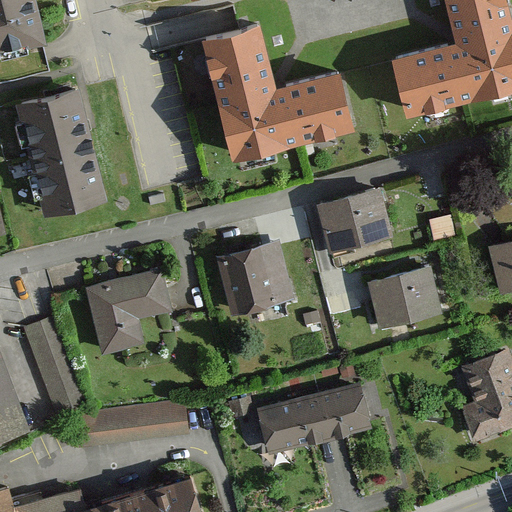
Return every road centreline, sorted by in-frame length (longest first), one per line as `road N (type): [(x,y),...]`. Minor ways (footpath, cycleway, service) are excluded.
road 1 (residential): [(0,263),(511,131)]
road 2 (residential): [(228,511),(208,433),(32,476),(0,464)]
road 3 (residential): [(97,0),(127,45),(164,179)]
road 4 (unknown): [(131,62),(0,103)]
